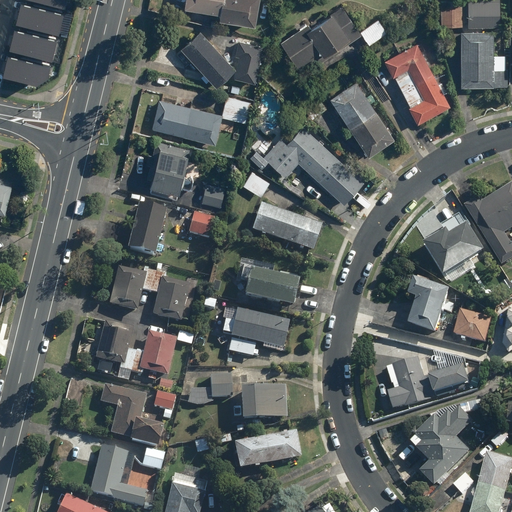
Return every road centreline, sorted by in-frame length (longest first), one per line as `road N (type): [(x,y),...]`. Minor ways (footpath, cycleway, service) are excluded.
road 1 (residential): [(387,511),(349,440),(337,389),(354,276),(411,185),(454,155),(511,133)]
road 2 (secondary): [(0,456),(78,142)]
road 3 (unknown): [(345,313),(511,353)]
road 4 (secondary): [(82,122),(110,0)]
